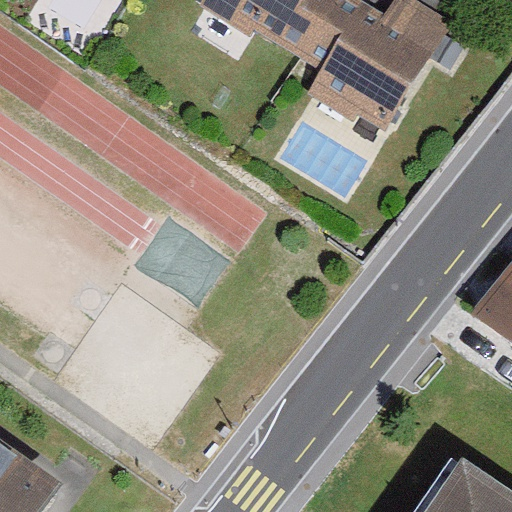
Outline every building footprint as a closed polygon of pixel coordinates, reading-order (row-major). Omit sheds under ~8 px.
[(301,75),(340,7),(328,0),(215,0),(204,20),(301,75)] [(386,148),(449,37),(398,7),(384,31),(340,7),(301,75),(326,89),(316,108),(386,148)] [(511,304),(485,339),(511,359),(511,304)] [(0,511),(48,511),(74,472),(0,424),(0,511)] [(500,511),(463,487),(445,511),(500,511)]
